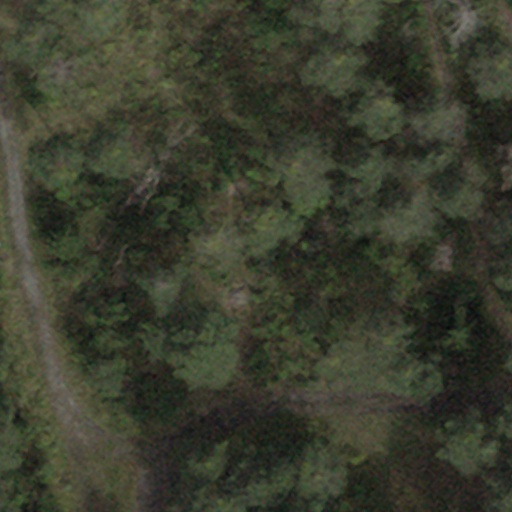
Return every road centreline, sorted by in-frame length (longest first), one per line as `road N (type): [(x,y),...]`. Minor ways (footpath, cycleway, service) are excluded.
road 1 (track): [(503,388),(88,443),(111,511)]
road 2 (track): [(88,443),(0,100)]
